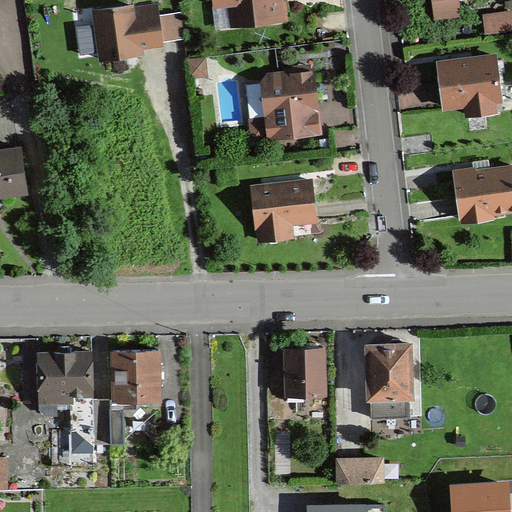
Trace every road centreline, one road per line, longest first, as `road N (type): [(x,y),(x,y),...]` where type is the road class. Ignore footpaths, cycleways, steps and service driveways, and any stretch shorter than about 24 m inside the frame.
road 1 (tertiary): [(0,306),(396,297)]
road 2 (residential): [(396,297),(364,0)]
